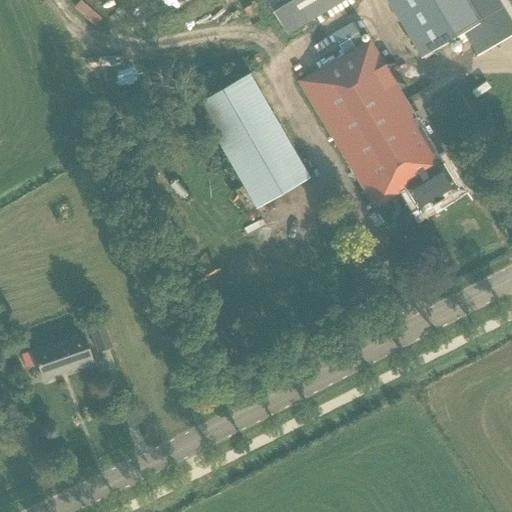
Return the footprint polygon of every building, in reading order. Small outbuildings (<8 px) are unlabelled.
[(267,0),(287,33),(342,0),(267,0)] [(511,35),(511,0),(446,0),(479,55),(511,35)] [(371,40),(300,82),(375,207),(402,191),(408,187),(422,211),(459,189),(371,40)] [(312,177),(252,74),(197,106),(257,209),(312,177)] [(67,204),(55,209),(61,223),(72,218),(67,204)] [(84,320),(95,351),(110,346),(98,314),(84,320)] [(83,333),(33,351),(43,379),(93,361),(83,333)] [(120,409),(125,438),(134,437),(129,407),(120,409)]
